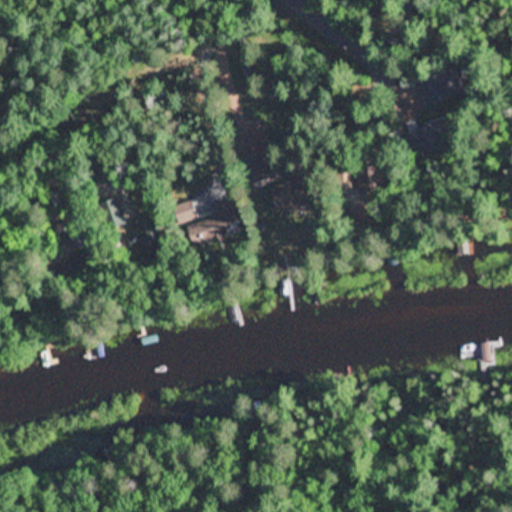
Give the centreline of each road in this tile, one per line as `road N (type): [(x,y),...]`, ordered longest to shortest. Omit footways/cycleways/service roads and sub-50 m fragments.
road 1 (residential): [(241,0),(234,32),(132,73),(78,115)]
road 2 (residential): [(314,0),(356,21),(369,63),(366,91),(336,131)]
